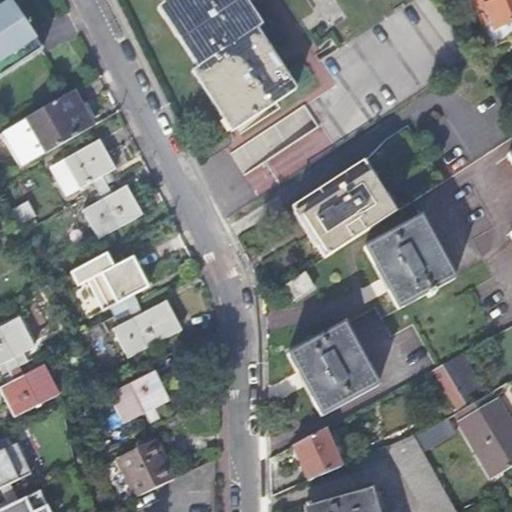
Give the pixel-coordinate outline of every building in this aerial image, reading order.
[(160,0),(163,3),(158,7),(197,67),(192,71),(231,132),(295,89),(257,29),(262,26),(245,0),(160,0)] [(511,0),(471,0),(476,10),(484,7),(493,29),(485,33),(491,47),(511,38),(511,0)] [(0,78),(27,61),(0,21),(0,78)] [(92,126),(72,90),(21,120),(40,156),(92,126)] [(21,120),(0,132),(20,167),(40,156),(21,120)] [(325,256),(442,182),(406,125),(386,139),(364,161),(292,205),(325,256)] [(97,189),(107,184),(102,175),(115,168),(99,140),(63,160),(79,188),(93,181),(97,189)] [(66,196),(79,188),(63,160),(50,167),(66,196)] [(112,193),(107,184),(97,189),(102,198),(82,210),(98,238),(142,214),(126,186),(112,193)] [(11,211),(20,225),(35,216),(26,202),(11,211)] [(454,279),(420,215),(363,246),(397,309),(454,279)] [(128,309),(137,304),(133,294),(147,286),(132,257),(86,280),(102,310),(124,299),(128,309)] [(313,287),(304,272),(286,284),(295,298),(313,287)] [(142,313),(137,304),(128,309),(133,317),(112,328),(127,357),(181,330),(165,301),(142,313)] [(8,371),(18,366),(14,356),(34,346),(18,316),(0,326),(0,363),(4,362),(8,371)] [(377,384),(343,322),(287,352),(320,414),(377,384)] [(467,367),(460,355),(442,365),(449,377),(467,367)] [(23,374),(18,366),(8,371),(13,379),(0,386),(0,389),(14,416),(58,393),(43,364),(23,374)] [(449,377),(442,365),(433,370),(456,411),(466,406),(449,377)] [(168,400),(154,371),(108,393),(123,423),(168,400)] [(466,406),(456,411),(455,412),(492,477),(504,470),(511,465),(511,425),(493,391),(466,406)] [(323,429),(292,445),(306,479),(338,466),(323,429)] [(424,511),(455,511),(409,436),(386,446),(424,511)] [(134,498),(173,480),(155,441),(116,459),(134,498)] [(0,488),(4,496),(13,492),(8,482),(29,472),(15,442),(0,448),(0,488)] [(382,511),(376,487),(307,506),(307,503),(302,505),(303,507),(302,508),(303,511),(382,511)] [(17,501),(13,492),(4,496),(8,505),(0,508),(0,511),(47,511),(38,491),(17,501)]
